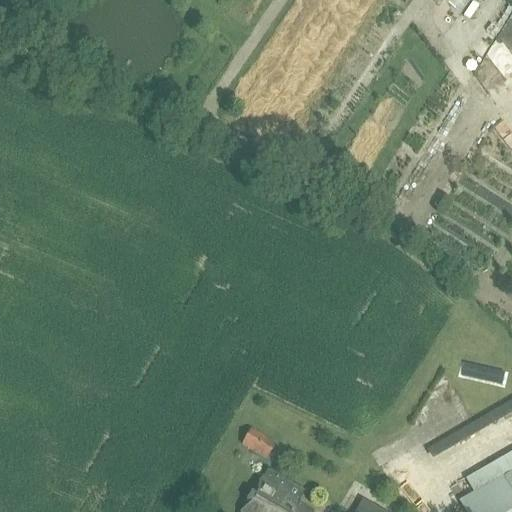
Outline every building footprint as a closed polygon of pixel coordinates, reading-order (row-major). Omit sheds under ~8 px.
[(511,82),(492,64),(480,78),(500,97),(511,83),(511,82)] [(481,418),(511,398),(511,370),(468,398),(481,418)] [(267,461),(277,444),(253,429),(243,445),(267,461)] [(511,511),(511,473),(461,503),(466,511),(511,511)] [(313,511),(314,511),(288,496),(290,492),(263,476),(242,511),(313,511)]
